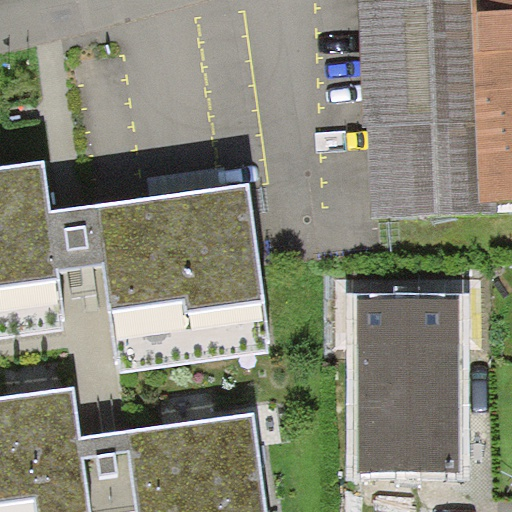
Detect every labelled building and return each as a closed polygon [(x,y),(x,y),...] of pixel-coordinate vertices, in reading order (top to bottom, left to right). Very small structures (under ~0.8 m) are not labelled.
[(511,0),(472,0),(480,205),(498,204),(511,203),(511,0)] [(44,172),(0,177),(0,343),(66,335),(59,279),(55,254),(50,221),(44,172)] [(249,193),(96,215),(100,246),(104,272),(118,379),(272,358),(249,193)] [(55,254),(59,279),(80,276),(104,272),(100,246),(96,215),(70,218),(50,221),(55,254)] [(358,295),(358,477),(455,478),(456,296),(358,295)] [(80,444),(74,394),(0,404),(0,511),(89,511),(82,454),(80,444)] [(266,511),(255,420),(127,437),(128,447),(137,511),(136,511),(266,511)] [(82,454),(89,511),(129,511),(137,511),(128,447),(127,437),(99,441),(80,444),(82,454)]
